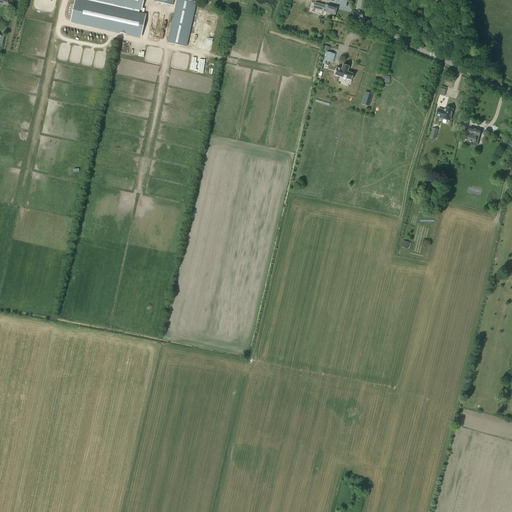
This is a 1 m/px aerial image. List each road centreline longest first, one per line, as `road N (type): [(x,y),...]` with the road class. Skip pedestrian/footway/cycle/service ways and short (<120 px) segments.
road 1 (unclassified): [(511,93),(365,23),(359,0)]
road 2 (unknown): [(65,0),(65,23),(142,40),(152,0)]
